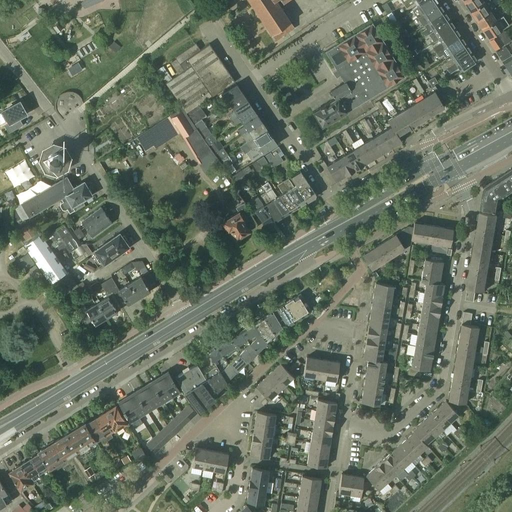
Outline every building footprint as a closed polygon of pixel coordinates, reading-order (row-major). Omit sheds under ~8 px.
[(119,0),(120,2),(119,2),(121,9),(141,4),(140,0),(119,0)] [(226,0),(227,1),(229,0),(249,0),(276,40),(295,28),(276,0),(226,0)] [(408,0),(403,4),(407,8),(415,3),(417,6),(426,0),(408,0)] [(417,18),(439,3),(437,0),(426,0),(417,6),(412,10),(417,18)] [(467,7),(468,7),(471,11),(484,2),(483,0),(468,0),(465,2),(464,3),(467,7)] [(490,0),(487,0),(484,2),(471,11),(473,15),(473,17),(476,21),(491,11),(496,8),(490,0)] [(428,22),(445,11),(439,3),(417,18),(423,26),(428,22)] [(388,13),(391,18),(399,13),(397,8),(388,13)] [(422,31),(425,36),(428,34),(450,19),(445,11),(428,22),(430,26),(422,31)] [(491,11),(476,21),(478,25),(480,25),(483,29),(497,20),(491,11)] [(439,39),(456,27),(450,19),(428,34),(434,42),(439,39)] [(503,29),(497,20),(483,29),(485,33),(484,34),(487,37),(488,37),(489,38),(503,29)] [(335,98),(332,100),(313,112),(322,127),(407,75),(400,64),(374,23),(373,22),(348,38),(346,34),(345,35),(342,36),(341,37),(344,40),(325,52),(344,83),(340,85),(331,91),(335,98)] [(397,31),(403,39),(409,35),(404,27),(397,31)] [(461,36),(456,27),(439,39),(441,42),(433,48),(436,52),(461,36)] [(495,50),(511,40),(505,30),(489,41),(495,50)] [(446,58),(450,55),(467,44),(461,36),(436,52),(440,57),(443,55),(446,58)] [(116,53),(121,48),(114,41),(109,47),(116,53)] [(199,105),(235,81),(209,43),(201,49),(196,43),(175,57),(175,58),(157,71),(182,107),(186,113),(199,105)] [(467,44),(450,55),(452,58),(442,65),(445,70),(447,69),(472,52),(467,44)] [(511,56),(511,55),(511,54),(506,46),(496,52),(511,75),(511,56)] [(450,74),(459,68),(461,71),(478,60),(472,52),(447,69),(450,74)] [(427,58),(421,62),(424,67),(430,63),(427,58)] [(78,63),(68,69),(72,75),(82,69),(78,63)] [(432,87),(434,86),(433,85),(438,82),(434,76),(428,80),(432,87)] [(289,105),(295,101),(295,100),(281,78),(275,83),(289,105)] [(242,92),(237,84),(223,93),(225,96),(218,100),(222,105),(242,92)] [(426,97),(425,97),(435,112),(444,106),(446,105),(438,90),(435,92),(435,91),(426,97)] [(242,92),(222,105),(225,110),(231,106),(233,109),(247,99),(242,92)] [(416,102),(426,118),(435,112),(425,97),(416,102)] [(252,107),(247,99),(233,109),(234,110),(228,115),(232,120),(252,107)] [(5,113),(2,115),(6,121),(9,120),(10,122),(5,125),(9,133),(24,125),(19,117),(25,113),(24,111),(27,110),(24,103),(21,104),(19,102),(4,111),(5,113)] [(416,124),(426,118),(416,102),(407,108),(416,124)] [(199,105),(186,113),(194,124),(201,119),(202,119),(206,116),(199,105)] [(183,137),(197,128),(194,124),(186,113),(182,107),(169,116),(183,137)] [(252,107),(232,120),(235,125),(241,120),(243,123),(257,114),(252,107)] [(416,124),(407,108),(397,114),(407,129),(416,124)] [(262,121),(257,114),(243,123),(244,125),(238,130),(242,135),(262,121)] [(407,129),(397,114),(388,119),(398,135),(407,129)] [(201,119),(194,124),(197,128),(199,132),(207,126),(201,119)] [(402,141),(398,135),(388,119),(388,120),(392,126),(384,131),(382,132),(392,147),(402,141)] [(264,124),(262,121),(242,135),(247,142),(264,131),(267,129),(264,124)] [(207,126),(199,132),(204,139),(212,134),(207,126)] [(264,142),(272,136),(267,129),(264,131),(247,142),(248,144),(252,150),(264,142)] [(392,147),(382,132),(373,137),(383,153),(392,147)] [(209,145),(217,140),(212,133),(212,134),(204,139),(209,145)] [(264,142),(252,150),(257,157),(263,153),(264,153),(277,144),(272,136),(264,142)] [(383,153),(373,137),(364,143),(374,159),(383,153)] [(209,145),(214,152),(223,146),(218,139),(209,145)] [(374,159),(364,143),(355,149),(364,164),(374,159)] [(270,152),(265,155),(273,168),(283,161),(278,153),(282,151),(279,146),(270,152)] [(228,155),(223,147),(216,152),(222,160),(228,155)] [(47,163),(47,164),(48,165),(49,166),(50,167),(51,167),(52,168),(53,168),(55,168),(56,169),(57,168),(58,168),(60,168),(61,167),(62,167),(63,166),(64,165),(64,164),(65,163),(65,162),(66,160),(66,159),(66,158),(66,157),(65,155),(65,154),(64,153),(63,152),(63,151),(62,150),(60,149),(59,149),(58,149),(57,148),(56,148),(54,148),(53,149),(52,149),(51,150),(50,150),(49,151),(48,152),(47,153),(46,154),(46,155),(46,157),(46,158),(46,159),(46,160),(46,162),(47,163)] [(364,164),(355,149),(345,154),(355,170),(364,164)] [(183,159),(179,153),(173,157),(177,163),(183,159)] [(206,173),(220,162),(214,154),(200,164),(206,173)] [(355,170),(345,154),(336,160),(346,175),(355,170)] [(226,167),(233,162),(228,155),(222,160),(226,167)] [(268,163),(263,156),(257,160),(261,167),(268,163)] [(257,160),(252,163),(257,172),(262,168),(261,167),(257,160)] [(336,160),(327,166),(336,181),(346,175),(336,160)] [(248,166),(241,170),(244,175),(252,171),(248,166)] [(234,181),(244,175),(241,170),(231,177),(234,181)] [(291,176),(296,185),(308,202),(315,197),(316,194),(300,171),(291,176)] [(511,191),(511,184),(504,174),(494,180),(505,195),(511,191)] [(46,189),(14,207),(22,221),(62,198),(68,208),(72,206),(92,195),(84,181),(74,187),(67,176),(46,189)] [(300,207),(308,202),(296,185),(294,186),(288,178),(283,182),(300,207)] [(505,195),(494,180),(486,186),(484,188),(484,189),(483,194),(502,197),(505,195)] [(283,193),(280,195),(291,212),(300,207),(283,182),(277,185),(283,193)] [(283,217),(291,212),(280,195),(277,196),(272,188),(266,192),(283,217)] [(275,222),(283,217),(266,192),(261,195),(266,203),(264,205),(275,222)] [(483,194),(481,207),(500,210),(502,197),(483,194)] [(275,222),(264,205),(258,197),(252,200),(258,208),(254,210),(266,227),(275,222)] [(256,226),(256,224),(257,224),(244,203),(236,208),(239,212),(233,216),(226,221),(231,229),(229,230),(228,232),(232,238),(234,238),(236,237),(237,238),(249,231),(248,229),(249,228),(251,229),(256,226)] [(101,207),(81,221),(93,237),(112,222),(101,207)] [(474,249),(491,252),(498,214),(480,211),(474,249)] [(414,222),(413,227),(411,239),(450,245),(453,228),(414,222)] [(70,252),(81,244),(78,239),(73,232),(72,232),(67,224),(55,231),(60,238),(63,243),(70,252)] [(33,236),(26,226),(19,231),(26,240),(33,236)] [(410,245),(411,239),(413,227),(408,226),(393,236),(402,251),(410,245)] [(73,232),(78,239),(84,235),(79,228),(73,232)] [(24,245),(51,282),(67,271),(49,245),(60,238),(55,231),(44,238),(41,233),(24,245)] [(97,254),(95,255),(100,262),(102,260),(104,264),(129,246),(127,243),(129,242),(124,235),(122,236),(119,233),(95,250),(97,254)] [(372,270),(402,251),(393,236),(362,255),(372,270)] [(484,291),(491,252),(474,249),(473,258),(469,280),(468,286),(467,288),(472,289),(476,289),(484,291)] [(86,251),(76,258),(79,262),(88,255),(86,251)] [(15,261),(22,271),(34,263),(27,253),(15,261)] [(425,258),(423,268),(441,272),(443,261),(425,258)] [(34,281),(42,275),(35,265),(26,271),(34,281)] [(144,275),(149,272),(145,266),(140,269),(144,275)] [(439,282),(441,272),(423,268),(421,279),(439,282)] [(67,271),(51,282),(60,297),(77,286),(67,271)] [(144,276),(142,278),(141,276),(130,283),(139,298),(150,291),(145,282),(147,281),(144,276)] [(130,283),(119,289),(112,277),(106,281),(120,302),(124,299),(127,305),(139,298),(130,283)] [(444,283),(439,282),(421,279),(421,280),(426,280),(424,291),(442,294),(444,283)] [(106,281),(101,284),(108,296),(97,302),(107,318),(118,311),(115,305),(120,302),(106,281)] [(374,293),(392,296),(394,285),(376,282),(374,293)] [(424,291),(423,302),(440,305),(442,294),(424,291)] [(372,303),(390,306),(392,296),(374,293),(372,303)] [(285,303),(284,303),(289,311),(287,312),(289,315),(291,314),(296,321),(312,311),(300,294),(293,298),(292,298),(284,303),(285,303)] [(96,324),(107,318),(97,302),(87,308),(85,306),(78,311),(86,324),(93,319),(96,324)] [(438,316),(440,305),(423,302),(421,313),(438,316)] [(283,329),(296,321),(291,314),(289,315),(287,312),(289,311),(284,303),(277,308),(273,311),(283,328),(283,329)] [(389,317),(390,306),(372,303),(370,314),(389,317)] [(273,311),(264,316),(276,335),(283,328),(273,311)] [(421,313),(419,323),(437,326),(438,316),(421,313)] [(387,328),(389,317),(370,314),(369,325),(387,328)] [(267,343),(276,335),(264,316),(254,322),(253,323),(260,334),(267,343)] [(250,343),(252,341),(250,338),(251,337),(252,338),(254,338),(255,339),(260,334),(253,323),(241,330),(250,343)] [(435,337),(437,326),(419,323),(417,334),(435,337)] [(456,358),(455,359),(472,362),(478,326),(470,325),(466,324),(461,323),(461,325),(460,331),(457,351),(456,358)] [(367,336),(385,339),(387,328),(369,325),(367,336)] [(229,337),(236,350),(243,345),(245,348),(250,343),(241,330),(229,337)] [(412,333),(408,332),(403,332),(402,340),(406,341),(407,337),(411,337),(412,333)] [(255,339),(252,341),(250,343),(258,352),(264,346),(267,343),(260,334),(255,339)] [(417,334),(415,345),(433,348),(435,337),(417,334)] [(383,350),(385,339),(367,336),(365,347),(383,350)] [(231,353),(236,350),(229,337),(217,345),(225,358),(231,354),(231,353)] [(250,343),(245,348),(239,353),(247,362),(258,352),(250,343)] [(225,358),(224,357),(217,345),(207,350),(215,363),(217,367),(220,371),(227,365),(228,364),(225,358)] [(431,359),(433,348),(415,345),(413,356),(431,359)] [(365,347),(363,357),(366,358),(368,358),(382,360),(383,350),(365,347)] [(247,362),(239,353),(229,363),(237,371),(247,362)] [(406,354),(404,354),(400,353),(398,362),(403,362),(403,358),(407,359),(408,355),(406,354)] [(314,377),(317,358),(306,356),(303,375),(314,377)] [(409,366),(422,368),(429,369),(431,359),(413,356),(412,366),(409,365),(409,366)] [(314,377),(325,379),(328,360),(317,358),(314,377)] [(367,369),(384,372),(386,361),(382,361),(382,360),(368,358),(367,369)] [(472,362),(455,359),(448,400),(465,403),(472,362)] [(298,360),(289,368),(291,371),(301,363),(298,360)] [(339,362),(328,360),(325,379),(336,380),(339,362)] [(185,391),(206,379),(202,371),(197,363),(176,376),(185,391)] [(220,371),(217,367),(215,363),(202,371),(206,379),(185,391),(194,404),(199,411),(214,397),(213,394),(224,384),(226,381),(220,371)] [(237,371),(229,363),(228,364),(227,365),(220,371),(226,381),(237,371)] [(281,363),(273,370),(286,384),(294,377),(281,363)] [(421,376),(422,368),(409,366),(407,374),(421,376)] [(365,380),(382,383),(384,372),(367,369),(365,380)] [(278,392),(286,384),(273,370),(265,378),(278,392)] [(168,371),(160,376),(171,396),(180,390),(168,371)] [(160,376),(151,381),(163,401),(171,396),(160,376)] [(265,378),(264,379),(256,385),(269,400),(278,392),(265,378)] [(381,393),(382,383),(365,380),(363,390),(381,393)] [(151,381),(143,386),(155,406),(163,401),(151,381)] [(143,386),(135,391),(147,411),(155,406),(143,386)] [(381,393),(363,390),(361,403),(379,405),(381,393)] [(145,412),(147,411),(135,391),(127,396),(141,420),(148,416),(145,412)] [(141,420),(127,396),(118,402),(130,421),(132,420),(135,424),(141,420)] [(316,410),(335,413),(336,402),(318,399),(316,410)] [(446,400),(438,408),(450,422),(458,414),(446,400)] [(189,404),(181,411),(190,420),(199,411),(194,404),(191,407),(189,404)] [(116,405),(110,409),(108,409),(106,410),(106,412),(104,412),(115,430),(116,429),(119,434),(125,431),(122,426),(126,423),(116,405)] [(442,429),(450,422),(438,408),(429,415),(442,429)] [(333,424),(335,413),(316,410),(314,421),(333,424)] [(183,426),(190,420),(181,411),(174,418),(183,426)] [(257,411),(255,422),(264,423),(273,425),(275,414),(257,411)] [(110,433),(115,430),(104,412),(95,418),(108,439),(113,437),(110,433)] [(421,422),(434,436),(442,429),(429,415),(421,422)] [(85,423),(96,441),(101,438),(103,442),(108,439),(95,418),(86,424),(85,423)] [(174,418),(167,425),(175,433),(183,426),(174,418)] [(485,418),(482,422),(488,427),(491,423),(485,418)] [(331,434),(333,424),(314,421),(312,431),(331,434)] [(273,425),(264,423),(255,422),(253,432),(272,436),(273,425)] [(425,443),(434,436),(421,422),(413,430),(415,431),(425,443)] [(96,442),(96,441),(85,423),(63,436),(73,453),(79,449),(80,451),(85,448),(90,445),(88,443),(94,440),(96,442)] [(167,425),(160,431),(168,440),(175,433),(167,425)] [(160,431),(153,438),(161,447),(168,440),(160,431)] [(310,442),(329,445),(331,434),(312,431),(310,442)] [(415,431),(407,439),(420,453),(428,446),(425,443),(415,431)] [(251,443),(264,445),(270,446),(272,436),(253,432),(251,443)] [(38,451),(39,453),(50,470),(49,467),(55,464),(56,466),(61,463),(66,460),(65,458),(71,454),(61,437),(39,451),(38,451)] [(154,453),(161,447),(153,438),(146,444),(154,453)] [(420,453),(407,439),(399,446),(412,460),(415,464),(423,457),(420,453)] [(328,456),(329,445),(310,442),(309,453),(328,456)] [(270,446),(264,445),(251,443),(250,454),(268,457),(270,446)] [(139,462),(147,457),(141,446),(132,452),(139,462)] [(399,446),(390,453),(403,467),(412,460),(399,446)] [(203,468),(207,449),(195,447),(192,466),(203,468)] [(214,470),(217,451),(207,449),(203,468),(214,470)] [(228,453),(217,451),(214,470),(225,472),(228,453)] [(46,472),(50,470),(39,453),(30,458),(43,479),(48,476),(46,472)] [(326,467),(328,456),(309,453),(307,464),(326,467)] [(395,475),(403,467),(390,453),(382,460),(395,475)] [(38,482),(43,479),(30,458),(21,464),(31,481),(36,478),(38,482)] [(382,460),(374,468),(387,482),(395,475),(382,460)] [(20,488),(31,481),(21,464),(19,465),(18,465),(15,466),(15,467),(9,471),(20,488)] [(95,473),(91,467),(84,471),(88,477),(95,473)] [(267,481),(269,470),(252,467),(250,478),(267,481)] [(391,487),(387,482),(374,468),(366,475),(378,489),(383,494),(391,487)] [(350,488),(353,475),(341,473),(338,492),(350,494),(350,488)] [(302,475),(300,486),(319,489),(321,478),(302,475)] [(364,477),(353,475),(350,488),(350,494),(361,495),(364,477)] [(267,481),(250,478),(250,484),(249,489),(265,492),(267,481)] [(319,489),(300,486),(299,497),(317,500),(319,489)] [(264,503),(265,492),(249,489),(247,500),(264,503)] [(315,511),(317,500),(299,497),(297,508),(315,511)] [(363,500),(367,507),(373,504),(370,497),(363,500)] [(43,501),(34,507),(37,511),(45,505),(43,501)]
